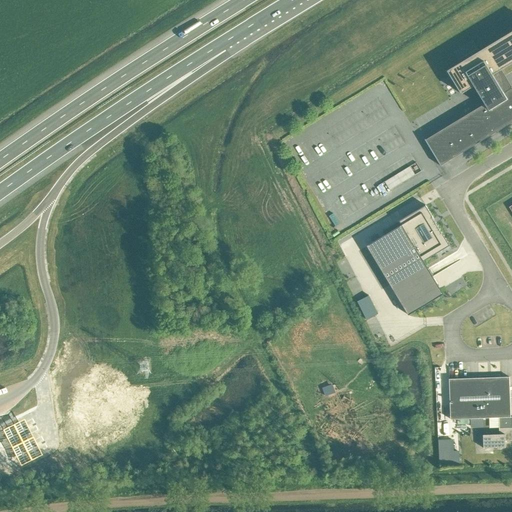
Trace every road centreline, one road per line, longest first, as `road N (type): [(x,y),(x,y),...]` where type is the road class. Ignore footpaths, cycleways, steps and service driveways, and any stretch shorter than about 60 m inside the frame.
road 1 (track): [(511,489),(62,511)]
road 2 (motorway): [(243,0),(0,160)]
road 3 (motorway): [(0,192),(221,44)]
road 4 (motorway): [(48,200),(84,157),(221,44)]
road 5 (residential): [(511,151),(469,176),(455,201),(500,289)]
road 6 (residential): [(511,353),(467,356),(453,346),(453,319),(500,289)]
